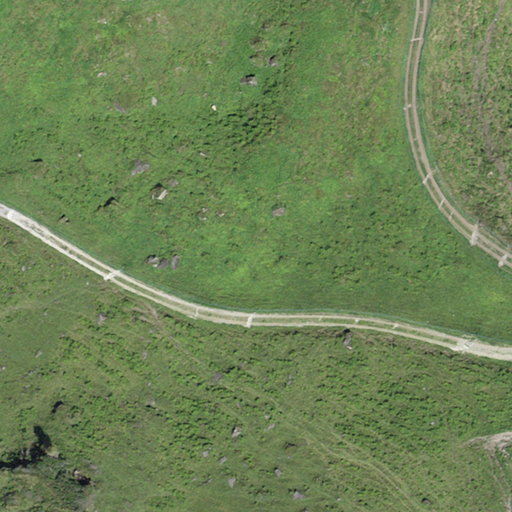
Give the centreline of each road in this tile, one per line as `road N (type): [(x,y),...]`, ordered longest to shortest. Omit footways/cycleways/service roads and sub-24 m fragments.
road 1 (track): [(511,352),(350,320),(229,318),(163,300),(0,207)]
road 2 (track): [(428,0),(414,105),(422,160),(439,195),(487,247),(511,261)]
